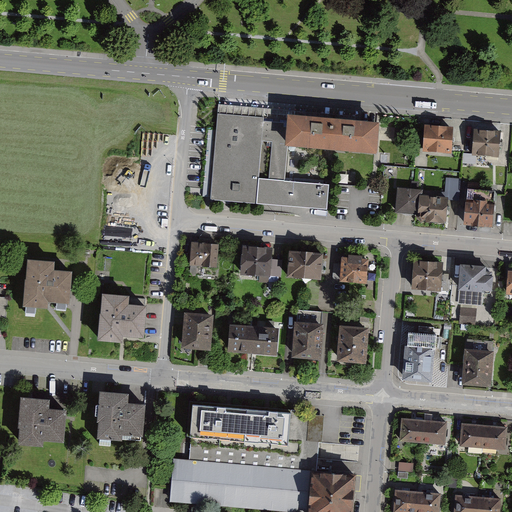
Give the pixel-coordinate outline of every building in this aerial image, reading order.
[(288,123),(261,121),(261,115),(216,111),(208,200),(325,210),(327,185),(284,181),(286,146),(288,123)] [(288,123),(286,146),(331,149),(333,122),(288,119),(288,123)] [(378,125),(333,122),(331,149),(376,152),(377,139),(378,125)] [(448,151),(450,130),(423,127),(421,149),(448,151)] [(498,157),(500,135),(472,132),(470,155),(498,157)] [(461,179),(446,178),(445,193),(460,194),(461,179)] [(419,216),(420,197),(421,192),(397,190),(395,214),(419,216)] [(445,227),(447,199),(420,197),(419,216),(418,225),(445,227)] [(491,227),(493,203),(464,201),(462,225),(491,227)] [(216,246),(188,244),(186,267),(214,269),(216,246)] [(269,250),(238,247),(236,274),(267,277),(269,250)] [(320,254),(284,251),(282,277),(318,281),(320,254)] [(367,257),(340,255),(338,283),(365,285),(367,257)] [(45,302),(62,303),(64,272),(48,271),(49,261),(19,259),(15,307),(40,310),(41,302),(45,302)] [(445,264),(414,262),(412,290),(442,293),(445,264)] [(488,268),(461,266),(459,305),(461,305),(478,306),(483,306),(484,293),(494,293),(495,278),(487,277),(488,268)] [(0,295),(0,317),(8,318),(8,296),(0,295)] [(97,297),(94,340),(119,342),(120,336),(122,336),(137,337),(139,308),(122,306),(122,299),(97,297)] [(478,306),(461,305),(460,325),(476,326),(478,306)] [(210,315),(180,313),(178,350),(208,352),(210,315)] [(321,325),(291,321),(287,357),(318,360),(321,325)] [(228,351),(274,355),(276,326),(231,322),(228,351)] [(366,329),(336,326),(332,361),(362,364),(366,329)] [(407,336),(403,383),(432,385),(436,338),(407,336)] [(495,354),(466,351),(463,387),(492,389),(495,354)] [(123,393),(93,391),(90,438),(114,440),(115,434),(138,436),(140,404),(122,403),(123,393)] [(44,400),(13,397),(11,444),(36,446),(36,440),(58,441),(59,410),(44,408),(44,400)] [(307,415),(187,406),(185,437),(305,446),(307,415)] [(446,422),(422,420),(399,418),(397,441),(420,444),(444,446),(446,422)] [(505,450),(507,427),(460,423),(458,446),(505,450)] [(302,511),(306,471),(173,460),(170,503),(277,511),(302,511)] [(347,511),(351,475),(306,471),(302,511),(347,511)] [(394,491),(392,511),(440,511),(442,494),(394,491)] [(499,511),(500,499),(477,497),(453,495),(451,511),(499,511)]
